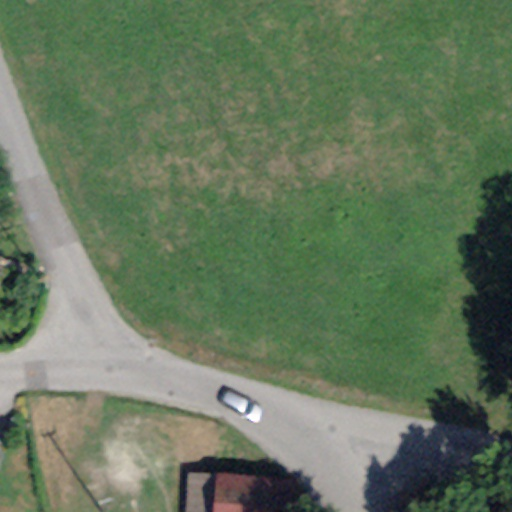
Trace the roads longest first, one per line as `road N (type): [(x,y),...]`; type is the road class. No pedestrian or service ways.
road 1 (residential): [(87,369),(186,381),(321,428),(353,511)]
road 2 (residential): [(87,369),(0,109)]
